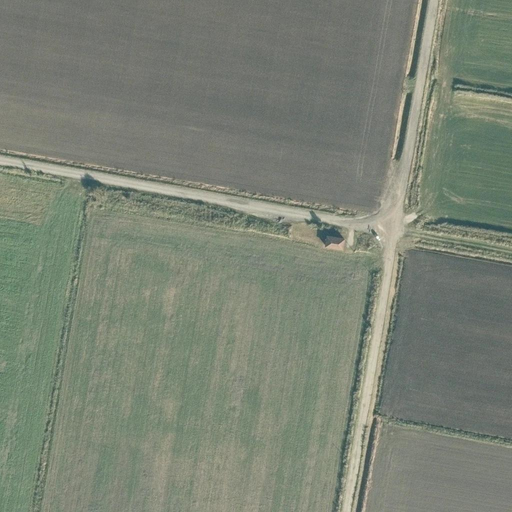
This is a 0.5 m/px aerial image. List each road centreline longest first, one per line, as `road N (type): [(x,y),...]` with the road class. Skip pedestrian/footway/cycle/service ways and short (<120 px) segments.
road 1 (unclassified): [(434,0),(346,511)]
road 2 (track): [(0,164),(392,233)]
road 3 (track): [(511,250),(392,233)]
